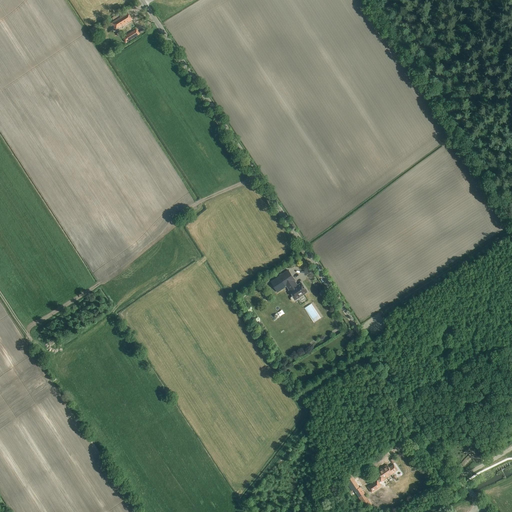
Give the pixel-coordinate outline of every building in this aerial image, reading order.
[(129,22),(125,15),(108,26),(112,33),(129,22)] [(132,32),(122,38),(125,43),(135,37),(132,32)] [(294,281),(295,281),(288,270),(270,281),(277,292),(282,289),(285,293),(289,291),(295,300),(307,292),(301,282),(297,285),(294,281)] [(375,473),(379,479),(377,480),(367,487),(371,492),(381,486),(379,482),(381,481),(381,482),(392,474),(393,476),(393,477),(395,479),(397,478),(395,475),(393,473),(398,470),(394,464),(389,467),(387,464),(375,473)] [(371,504),(360,487),(359,488),(354,480),(347,484),(352,491),(353,490),(365,508),(371,504)]
